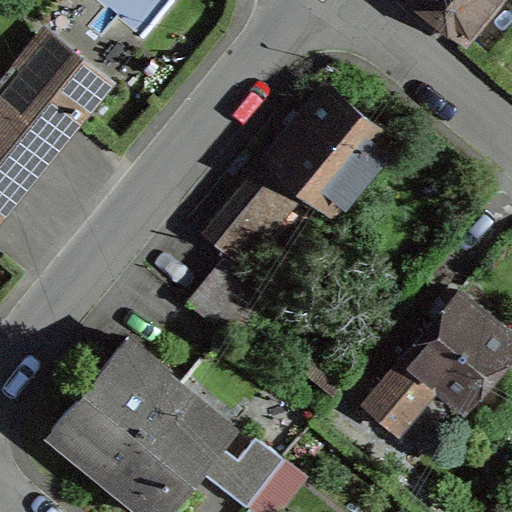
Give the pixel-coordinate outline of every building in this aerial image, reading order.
[(421,0),(468,37),(497,0),(421,0)] [(38,57),(25,72),(75,111),(78,113),(104,81),(49,38),(48,39),(40,33),(28,49),(38,57)] [(0,203),(75,111),(25,72),(0,102),(0,203)] [(392,134),(328,82),(269,155),(271,156),(295,176),(333,207),(364,169),(366,171),(388,144),(385,142),(392,134)] [(295,176),(271,156),(210,230),(232,248),(250,263),(266,243),(251,231),(295,176)] [(276,284),(250,263),(232,248),(189,300),(233,336),(276,284)] [(467,407),(511,353),(511,332),(460,289),(365,400),(397,427),(436,381),(467,407)] [(52,427),(107,472),(173,392),(156,378),(166,366),(128,335),(52,427)] [(107,472),(155,511),(164,511),(227,437),(173,392),(107,472)] [(284,454),(256,433),(219,482),(247,503),(284,454)]
